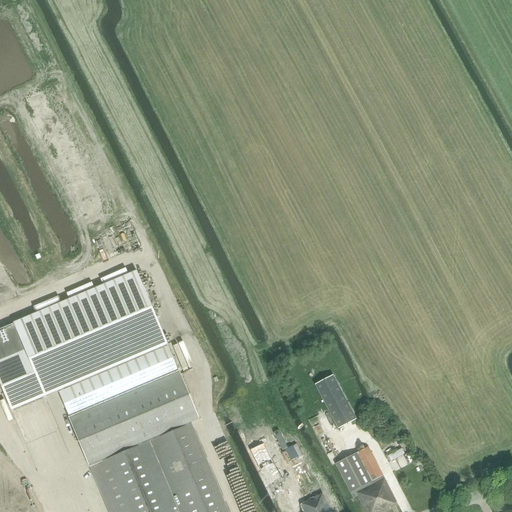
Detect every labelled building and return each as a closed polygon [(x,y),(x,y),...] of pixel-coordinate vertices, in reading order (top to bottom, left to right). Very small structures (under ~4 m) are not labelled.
[(124,227),(121,229),(124,235),(120,237),(125,245),(133,240),(124,227)] [(0,383),(11,411),(59,392),(70,418),(179,372),(137,270),(128,274),(6,327),(4,323),(0,324),(0,383)] [(333,367),(335,373),(343,370),(341,364),(333,367)] [(70,418),(69,419),(89,467),(90,467),(190,423),(199,419),(179,372),(70,418)] [(357,419),(334,375),(316,384),(339,428),(357,419)] [(227,511),(190,423),(90,467),(106,505),(109,511),(227,511)] [(263,443),(249,450),(260,471),(274,464),(263,443)] [(358,497),(366,511),(385,511),(391,509),(390,507),(397,503),(368,447),(335,464),(354,500),(358,497)] [(389,462),(404,452),(401,447),(386,456),(389,462)] [(407,463),(412,460),(407,452),(402,455),(407,463)] [(325,506),(307,466),(294,472),(299,484),(282,492),(288,505),(294,502),(298,511),(313,511),(325,506)]
